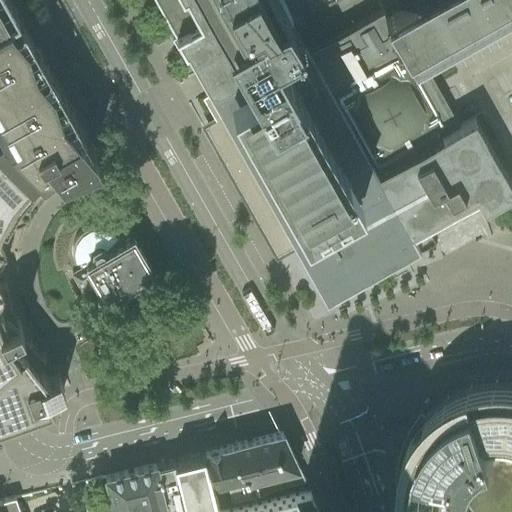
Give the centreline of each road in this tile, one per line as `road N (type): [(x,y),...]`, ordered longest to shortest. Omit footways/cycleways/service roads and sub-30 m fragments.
road 1 (tertiary): [(319,390),(288,352),(86,0)]
road 2 (residential): [(84,175),(42,216),(28,266),(40,318),(68,353),(76,384),(49,429),(52,455)]
road 3 (unclassified): [(52,455),(319,390)]
road 4 (tertiary): [(508,349),(428,346),(360,364),(319,390)]
road 5 (tertiary): [(369,491),(377,441),(415,383)]
